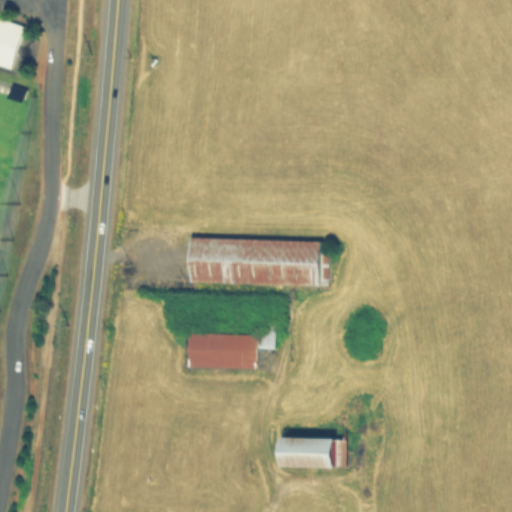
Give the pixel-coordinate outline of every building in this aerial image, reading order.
[(0,61),(0,20),(29,30),(17,67),(0,61)] [(197,283),(198,242),(328,246),(327,287),(197,283)] [(261,369),(196,368),(197,338),(273,339),(273,329),(280,329),(280,351),(261,351),(261,369)] [(345,437),(287,436),(288,387),(345,388),(345,437)] [(345,437),(344,469),(286,468),(287,436),(345,437)]
